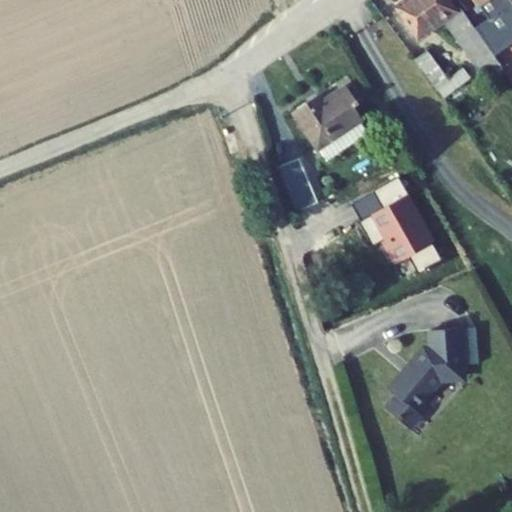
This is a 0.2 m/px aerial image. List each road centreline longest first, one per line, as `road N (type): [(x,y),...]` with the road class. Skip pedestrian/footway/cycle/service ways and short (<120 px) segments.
road 1 (unclassified): [(0,170),(230,73)]
road 2 (residential): [(230,73),(331,0)]
